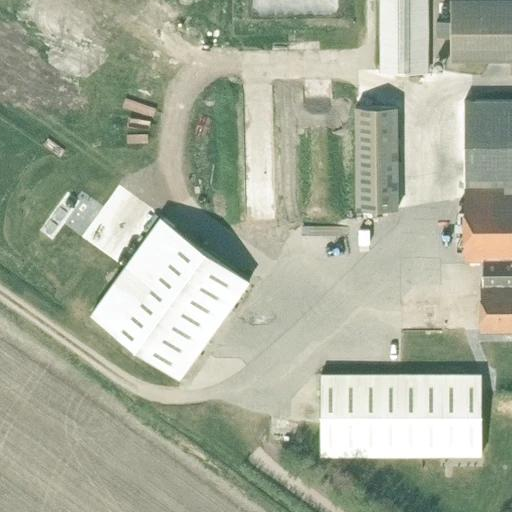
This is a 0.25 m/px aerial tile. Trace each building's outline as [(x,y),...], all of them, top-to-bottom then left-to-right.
[(380,0),(380,70),(428,70),(427,0),(380,0)] [(450,61),(511,61),(511,0),(450,0),(450,21),(435,22),(435,38),(450,37),(450,61)] [(511,99),(464,100),(464,184),(504,184),(511,183),(511,99)] [(358,107),(357,208),(399,208),(399,107),(358,107)] [(504,187),(464,187),(464,279),(511,279),(511,183),(504,184),(504,187)] [(180,378),(250,281),(160,216),(90,314),(180,378)] [(511,329),(511,282),(479,282),(479,329),(511,329)] [(320,372),(320,452),(481,453),(481,413),(481,373),(320,372)]
